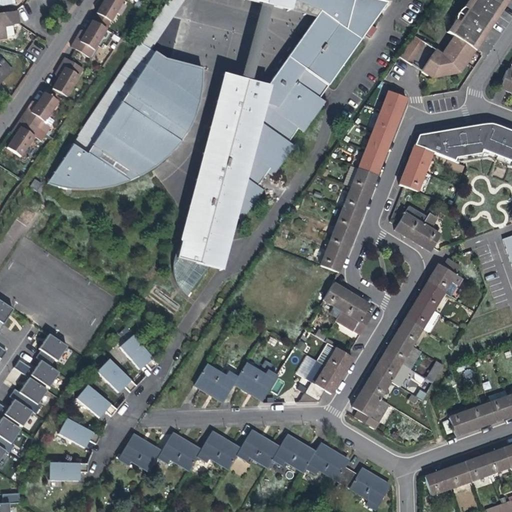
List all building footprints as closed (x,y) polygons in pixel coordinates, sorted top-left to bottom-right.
[(118,0),(103,0),(98,9),(91,21),(106,30),(122,2),(118,0)] [(180,0),(165,0),(143,34),(137,43),(148,49),(180,0)] [(291,0),(318,11),(314,17),(266,86),(250,82),(236,136),(241,139),(186,219),(178,250),(174,255),(173,260),(172,267),(172,272),(174,278),(175,283),(177,285),(180,290),(183,293),(188,297),(208,268),(227,241),(239,222),(234,217),(255,187),(261,192),(271,177),(265,173),(286,143),(292,147),(302,133),(297,129),(318,99),(323,102),(385,3),(375,0),(270,0),(279,2),(278,0),(291,0)] [(246,0),(314,17),(318,11),(291,0),(278,0),(279,2),(270,0),(246,0)] [(469,0),(449,32),(455,36),(477,50),(479,46),(487,34),(496,20),(507,4),(509,0),(469,0)] [(20,24),(18,11),(0,13),(0,38),(7,38),(5,26),(20,24)] [(89,59),(106,30),(91,21),(86,31),(80,31),(78,34),(77,36),(81,39),(75,49),(89,59)] [(414,34),(399,55),(410,63),(425,42),(414,34)] [(70,47),(75,49),(81,39),(77,36),(70,47)] [(477,50),(455,36),(443,55),(436,51),(422,71),(429,76),(431,73),(434,74),(437,74),(438,78),(456,74),(456,71),(459,70),(461,66),(464,69),(470,61),(477,50)] [(148,49),(137,43),(76,136),(77,136),(45,185),(71,191),(99,190),(127,183),(145,174),(165,158),(189,125),(200,87),(200,69),(162,58),(148,49)] [(64,58),(57,69),(61,71),(68,61),(64,58)] [(0,82),(12,72),(1,60),(0,60),(0,82)] [(82,69),(68,61),(61,71),(57,69),(56,71),(55,73),(56,76),(58,77),(51,88),(66,97),(82,69)] [(511,73),(506,71),(499,89),(507,92),(511,93),(511,73)] [(236,136),(250,82),(222,74),(186,219),(241,139),(236,136)] [(30,104),(29,106),(32,109),(25,120),(38,129),(57,102),(43,92),(37,102),(32,102),(30,104)] [(388,92),(320,266),(338,273),(342,263),(350,243),(356,226),(364,206),(370,190),(378,170),(387,147),(394,129),(401,111),(406,99),(388,92)] [(21,117),(25,120),(32,109),(29,106),(21,117)] [(17,124),(14,128),(18,130),(25,120),(21,117),(17,124)] [(20,157),(38,129),(25,120),(18,130),(14,128),(11,132),(12,136),(14,137),(6,148),(20,157)] [(417,137),(414,146),(432,153),(458,163),(460,163),(486,158),(511,167),(511,132),(500,128),(491,125),(417,137)] [(398,185),(417,192),(432,153),(414,146),(410,156),(403,173),(398,185)] [(34,179),(30,187),(38,190),(41,182),(34,179)] [(403,236),(412,241),(426,218),(408,207),(394,231),(403,236)] [(429,214),(426,218),(412,241),(421,247),(430,252),(440,236),(431,230),(437,219),(429,214)] [(219,271),(227,241),(208,268),(219,271)] [(432,275),(427,284),(443,294),(451,298),(462,279),(455,276),(460,267),(447,259),(442,268),(438,265),(432,275)] [(323,301),(341,312),(351,295),(343,290),(333,284),(323,301)] [(432,311),(443,294),(427,284),(422,292),(416,302),(432,311)] [(363,302),(351,295),(341,312),(335,321),(360,336),(372,316),(365,312),(369,306),(363,302)] [(13,311),(0,301),(0,321),(4,324),(8,318),(13,311)] [(422,329),(432,311),(416,302),(410,312),(405,319),(422,329)] [(411,347),(422,329),(405,319),(400,327),(395,337),(411,347)] [(316,337),(323,341),(326,336),(319,331),(316,337)] [(66,347),(48,335),(42,342),(38,349),(41,351),(36,358),(48,366),(53,359),(57,362),(66,347)] [(119,348),(139,371),(145,366),(151,372),(158,366),(132,337),(119,348)] [(420,352),(411,347),(395,337),(389,346),(384,355),(400,365),(410,370),(420,352)] [(300,342),(296,347),(302,351),(306,345),(300,342)] [(317,362),(325,367),(338,375),(342,377),(346,369),(348,366),(345,364),(349,357),(328,344),(317,362)] [(400,365),(384,355),(379,363),(373,372),(390,382),(399,388),(410,370),(400,365)] [(31,369),(20,360),(15,368),(26,376),(31,369)] [(48,366),(40,361),(36,366),(30,375),(48,388),(57,373),(48,366)] [(130,395),(136,389),(109,361),(96,374),(118,395),(125,389),(130,395)] [(425,380),(432,384),(443,366),(436,362),(425,380)] [(245,364),(237,378),(233,385),(247,393),(250,395),(252,391),(264,398),(276,377),(268,372),(265,376),(245,364)] [(233,385),(237,378),(228,373),(225,377),(206,366),(193,387),(205,394),(211,397),(213,394),(224,400),(233,385)] [(334,382),(338,375),(325,367),(314,385),(331,394),(335,387),(337,384),(334,382)] [(379,400),(390,382),(373,372),(368,382),(363,390),(379,400)] [(46,389),(30,379),(25,386),(22,392),(14,387),(9,396),(22,404),(27,396),(37,403),(46,389)] [(111,419),(117,412),(87,387),(76,401),(99,420),(104,413),(111,419)] [(419,389),(416,397),(424,400),(426,392),(419,389)] [(379,400),(363,390),(358,399),(352,408),(357,411),(353,417),(375,430),(378,424),(377,424),(388,405),(379,400)] [(261,401),(264,398),(252,391),(250,395),(261,401)] [(222,403),(224,400),(213,394),(211,397),(222,403)] [(511,395),(488,404),(494,422),(506,418),(511,416),(511,395)] [(31,413),(13,400),(9,407),(3,415),(22,427),(31,413)] [(483,427),(494,422),(488,404),(449,419),(455,437),(465,433),(483,427)] [(20,429),(2,417),(0,420),(0,436),(10,443),(20,429)] [(96,447),(100,439),(66,421),(58,437),(84,451),(88,443),(96,447)] [(251,431),(248,435),(260,442),(262,438),(251,431)] [(211,432),(209,437),(220,444),(223,439),(211,432)] [(172,434),(170,438),(181,445),(184,441),(172,434)] [(132,435),(129,439),(142,446),(144,442),(132,435)] [(248,435),(240,449),(236,456),(245,461),(248,457),(267,468),(271,460),(279,448),(267,440),(262,438),(260,442),(248,435)] [(286,436),(284,440),(295,447),(298,443),(286,436)] [(209,437),(200,450),(196,457),(206,463),(209,458),(227,469),(236,456),(240,449),(228,442),(223,439),(220,444),(209,437)] [(161,452),(157,459),(166,464),(169,460),(188,471),(196,457),(200,450),(190,444),(184,441),(181,445),(170,438),(161,452)] [(157,459),(161,452),(149,444),(144,442),(142,446),(129,439),(117,460),(127,465),(129,461),(149,472),(157,459)] [(284,440),(279,448),(271,460),(281,466),(283,462),(302,473),(305,469),(315,453),(303,446),(298,443),(295,447),(284,440)] [(320,444),(317,448),(330,455),(332,451),(320,444)] [(503,449),(510,468),(511,466),(511,446),(503,449)] [(317,448),(315,453),(305,469),(314,475),(317,470),(337,482),(345,467),(349,461),(337,454),(332,451),(330,455),(317,448)] [(471,482),(510,468),(503,449),(494,452),(474,460),(464,463),(471,482)] [(431,496),(471,482),(464,463),(453,467),(434,474),(424,477),(431,496)] [(88,475),(88,467),(49,465),(49,484),(78,484),(79,475),(88,475)] [(345,467),(337,482),(349,489),(357,475),(345,467)] [(361,469),(357,475),(349,489),(368,500),(365,505),(375,511),(388,490),(376,483),(378,479),(372,475),(361,469)] [(390,486),(378,479),(376,483),(388,490),(390,486)] [(19,493),(3,495),(3,504),(0,504),(0,511),(9,511),(9,504),(20,503),(19,493)] [(511,511),(511,500),(483,510),(483,511),(511,511)]
